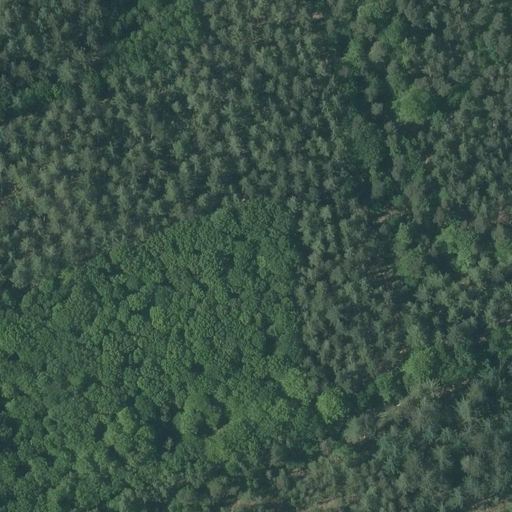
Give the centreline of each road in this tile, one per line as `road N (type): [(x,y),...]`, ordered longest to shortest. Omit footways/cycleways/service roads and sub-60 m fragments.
road 1 (track): [(94,511),(511,363)]
road 2 (track): [(311,0),(413,383)]
